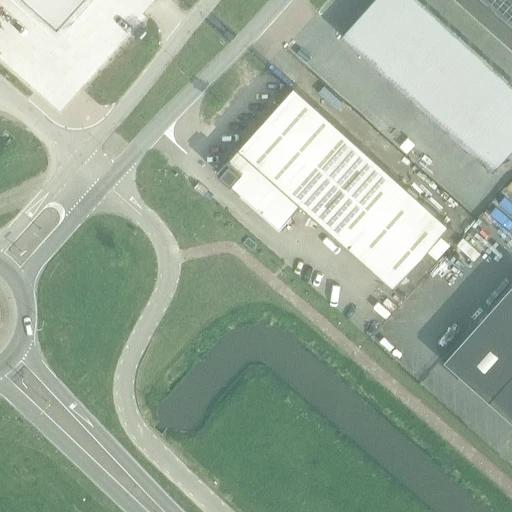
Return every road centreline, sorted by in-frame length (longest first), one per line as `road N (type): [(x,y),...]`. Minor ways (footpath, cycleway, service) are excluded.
road 1 (unclassified): [(217,511),(142,437),(128,412),(128,369),(169,282),(170,259),(157,230),(107,183)]
road 2 (unclassified): [(107,183),(285,0)]
road 3 (secondary): [(169,511),(18,348)]
road 4 (unclassified): [(213,0),(81,161)]
road 5 (secondary): [(0,384),(130,511)]
road 6 (unclassified): [(22,290),(37,260),(107,183)]
